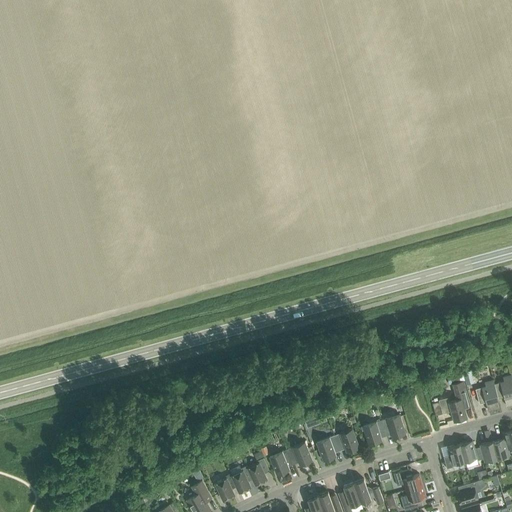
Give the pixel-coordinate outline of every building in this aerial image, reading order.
[(450,373),(452,380),(462,378),(460,371),(450,373)] [(494,384),(498,399),(503,397),(506,406),(511,404),(511,379),(511,375),(503,377),(504,381),(494,384)] [(498,400),(498,399),(494,384),(493,380),(484,382),(485,386),(475,389),(479,404),(485,402),(488,411),(498,408),(496,401),(498,400)] [(466,417),(463,404),(469,402),(463,381),(452,384),(457,400),(449,402),(454,421),(466,417)] [(432,403),(432,404),(435,415),(442,413),(439,401),(432,403)] [(381,420),(386,436),(391,434),(392,437),(405,433),(399,414),(381,420)] [(308,419),(311,426),(318,423),(315,417),(308,419)] [(380,437),(386,436),(381,420),(363,426),(369,445),(381,441),(380,437)] [(352,429),(334,435),(340,451),(345,449),(346,452),(359,447),(352,429)] [(508,450),(511,448),(511,429),(502,432),(504,438),(508,450)] [(334,453),(340,451),(334,435),(316,442),(323,461),(335,456),(334,453)] [(504,438),(492,441),(497,459),(509,455),(508,450),(504,438)] [(477,460),(484,459),(480,447),(474,449),(472,441),(460,444),(464,462),(477,458),(477,460)] [(480,447),(484,459),(485,462),(497,459),(492,441),(480,445),(480,447)] [(287,449),(293,464),(298,462),(300,465),(312,460),(304,442),(287,449)] [(464,462),(460,444),(447,448),(449,455),(443,457),(446,469),(452,467),(452,465),(464,462)] [(293,464),(287,449),(269,456),(277,475),(289,470),(288,467),(293,464)] [(247,468),(253,479),(255,485),(266,480),(263,474),(269,471),(263,458),(257,461),(258,463),(248,468),(247,468)] [(242,471),(231,475),(231,476),(236,487),(239,492),(250,487),(247,482),(253,479),(247,468),(248,468),(247,466),(241,469),(242,471)] [(411,469),(393,474),(397,486),(403,484),(405,490),(422,485),(419,474),(413,476),(411,469)] [(231,476),(231,475),(230,473),(225,476),(225,478),(215,483),(223,500),(234,495),(231,489),(236,487),(231,476)] [(353,482),(360,503),(374,497),(377,504),(383,502),(378,487),(368,491),(363,479),(353,482)] [(485,489),(482,479),(457,486),(458,492),(456,493),(459,504),(477,498),(475,492),(485,489)] [(191,487),(196,495),(187,500),(193,511),(206,511),(210,510),(205,502),(212,498),(202,481),(191,487)] [(360,503),(353,482),(343,486),(347,498),(340,501),(344,511),(351,511),(350,506),(360,503)] [(406,495),(400,497),(404,511),(422,505),(420,505),(418,498),(425,496),(422,485),(405,490),(406,495)] [(317,495),(323,511),(342,511),(339,501),(332,504),(328,492),(317,495)] [(493,494),(479,498),(481,504),(495,500),(493,494)] [(323,511),(317,495),(307,499),(309,506),(304,508),(305,511),(323,511)]
